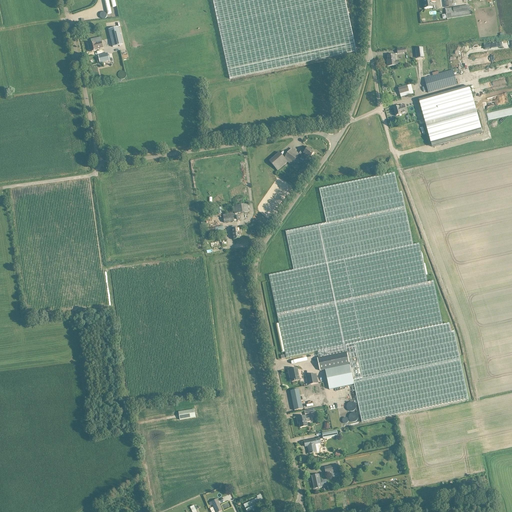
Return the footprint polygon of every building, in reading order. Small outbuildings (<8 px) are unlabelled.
[(212,0),(230,79),(356,52),(345,0),(212,0)] [(435,0),(422,0),(424,9),(433,8),(432,3),(435,2),(435,0)] [(471,15),(469,5),(445,9),(447,19),(471,15)] [(118,27),(109,30),(113,47),(123,45),(118,27)] [(91,48),(92,52),(97,51),(97,49),(103,48),(101,38),(91,40),(92,44),(88,45),(89,49),(91,48)] [(423,48),(416,48),(417,59),(424,58),(423,48)] [(110,61),(108,53),(98,56),(100,63),(110,61)] [(388,66),(399,65),(398,61),(395,61),(395,55),(387,56),(388,62),(387,62),(388,66)] [(424,78),(428,93),(457,85),(453,70),(424,78)] [(419,100),(432,147),(482,133),(469,86),(419,100)] [(406,113),(405,109),(404,105),(394,108),(396,116),(406,113)] [(308,148),(305,151),(303,149),(299,154),(302,156),(302,157),(305,159),(306,159),(307,159),(308,159),(309,159),(310,158),(314,153),(308,148)] [(277,171),(288,162),(286,160),(287,159),(293,163),(298,156),(290,150),(285,157),(284,158),(280,153),(270,162),(277,171)] [(469,400),(454,333),(451,334),(450,328),(444,329),(434,281),(427,283),(419,244),(413,245),(402,192),(399,193),(395,173),(319,189),(326,223),(286,232),(294,270),(269,276),(286,358),(317,351),(319,358),(317,359),(320,371),(325,370),(329,390),(354,385),(362,422),(469,400)] [(248,212),(247,204),(234,206),(235,214),(248,212)] [(223,214),(225,223),(234,221),(233,213),(223,214)] [(207,229),(208,237),(219,235),(219,232),(224,231),(223,226),(207,229)] [(235,226),(232,227),(234,240),(240,239),(239,229),(236,229),(235,226)] [(292,382),(300,380),(297,369),(288,371),(289,374),(290,374),(292,382)] [(311,385),(318,383),(316,374),(309,376),(311,385)] [(300,395),(303,394),(302,389),(290,391),(294,411),(303,409),(301,401),(303,401),(302,397),(301,398),(300,395)] [(357,408),(354,402),(347,406),(350,412),(357,408)] [(195,418),(194,410),(179,412),(180,420),(195,418)] [(300,428),(308,426),(307,422),(310,422),(309,418),(306,419),(305,416),(297,418),(297,422),(299,422),(300,428)] [(322,433),(323,439),(324,439),(338,436),(337,431),(322,433)] [(304,442),(305,447),(308,446),(309,448),(308,448),(310,454),(312,453),(312,454),(313,453),(319,452),(318,445),(320,445),(320,444),(321,444),(320,439),(304,442)] [(339,470),(338,464),(324,467),(326,473),(339,470)] [(311,476),(313,482),(315,489),(318,488),(319,488),(327,486),(326,482),(321,484),(319,475),(311,476)] [(261,497),(244,505),(246,511),(247,511),(256,508),(256,506),(257,505),(257,504),(263,501),(261,497)] [(216,511),(218,511),(222,510),(217,499),(212,502),(216,511)]
